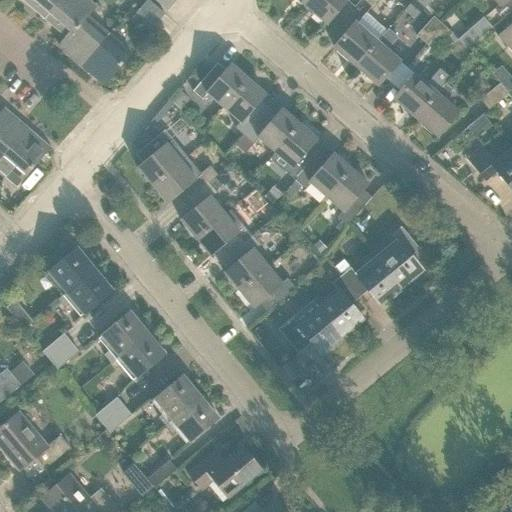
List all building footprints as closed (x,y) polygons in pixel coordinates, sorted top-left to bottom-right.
[(23,0),(45,19),(61,0),(23,0)] [(86,16),(87,16),(94,7),(86,0),(61,0),(45,19),(66,37),(67,38),(86,16)] [(147,0),(140,9),(156,23),(164,14),(147,0)] [(153,0),(167,11),(175,2),(172,0),(153,0)] [(308,0),(304,6),(325,25),(346,0),(308,0)] [(416,0),(425,8),(432,0),(416,0)] [(422,9),(413,1),(404,11),(414,19),(422,9)] [(148,32),(156,23),(140,9),(132,18),(148,32)] [(108,34),(87,16),(86,16),(67,38),(66,37),(59,46),(81,66),(108,34)] [(426,44),(443,26),(433,17),(416,36),(426,44)] [(466,50),(491,28),(483,18),(458,40),(466,50)] [(511,22),(497,36),(511,53),(511,22)] [(355,67),(377,42),(356,24),(334,49),(355,67)] [(443,26),(426,44),(435,53),(452,34),(443,26)] [(377,42),(355,67),(377,86),(398,61),(387,51),(398,38),(388,30),(377,42)] [(108,34),(81,66),(103,85),(130,54),(108,34)] [(466,50),(458,40),(448,49),(446,50),(460,63),(470,54),(466,50)] [(223,108),(248,80),(231,65),(225,72),(216,64),(192,92),(202,100),(207,94),(223,108)] [(415,119),(444,84),(449,78),(439,69),(425,84),(415,75),(393,100),(415,119)] [(499,83),(508,94),(511,90),(511,82),(507,77),(499,83)] [(244,137),(268,109),(259,101),(265,95),(248,80),(223,108),(240,122),(234,128),(244,137)] [(488,110),(508,94),(499,83),(479,100),(488,110)] [(444,84),(415,119),(436,137),(458,112),(445,102),(454,92),(444,84)] [(179,92),(171,102),(180,110),(188,99),(179,92)] [(275,153),(299,124),(282,110),(276,116),(268,109),(244,137),(253,145),(258,139),(275,153)] [(0,159),(26,129),(4,110),(0,114),(0,159)] [(295,181),(319,153),(311,146),(316,139),(299,124),(275,153),(291,167),(286,173),(295,181)] [(26,129),(0,159),(0,161),(22,180),(48,149),(26,129)] [(151,186),(180,163),(167,146),(173,141),(165,131),(136,155),(144,163),(137,169),(151,186)] [(511,150),(510,149),(494,162),(482,146),(467,159),(484,180),(495,171),(511,191),(511,150)] [(326,197),(350,169),(333,154),(328,161),(319,153),(295,181),(304,189),(310,183),(326,197)] [(180,163),(151,186),(166,204),(179,193),(187,202),(208,184),(217,177),(209,167),(200,174),(186,158),(180,163)] [(350,169),(326,197),(342,212),(337,218),(346,226),(371,198),(362,190),(368,184),(350,169)] [(187,216),(180,221),(195,239),(224,215),(210,198),(216,193),(208,184),(187,202),(194,210),(187,216)] [(223,259),(251,236),(244,227),(237,232),(224,215),(195,239),(209,256),(216,251),(223,259)] [(378,260),(401,289),(422,271),(410,256),(419,248),(401,227),(391,235),(398,243),(378,260)] [(238,291),(267,267),(253,251),(259,245),(251,236),(223,259),(230,268),(223,274),(238,291)] [(318,241),(312,246),(320,255),(326,249),(318,241)] [(58,300),(94,270),(77,249),(73,252),(66,242),(44,260),(52,269),(48,273),(65,294),(58,300)] [(380,306),(401,289),(378,260),(358,277),(345,262),(338,268),(343,274),(341,276),(359,298),(367,291),(380,306)] [(267,267),(238,291),(252,309),(259,303),(266,312),(295,289),(287,279),(281,284),(267,267)] [(94,270),(58,300),(65,309),(73,303),(83,315),(112,291),(94,270)] [(350,305),(359,298),(341,276),(331,284),(339,293),(318,309),(341,338),(363,320),(350,305)] [(23,329),(32,322),(14,300),(5,308),(23,329)] [(320,355),(341,338),(318,309),(311,301),(277,330),(297,355),(310,344),(320,355)] [(118,358),(147,334),(130,312),(100,336),(111,349),(103,355),(110,364),(118,357),(118,358)] [(49,361),(71,343),(63,334),(42,352),(49,361)] [(147,334),(118,358),(135,379),(164,355),(147,334)] [(71,343),(49,361),(57,370),(78,352),(71,343)] [(0,374),(0,402),(33,374),(22,362),(9,373),(6,369),(0,374)] [(296,377),(286,364),(279,369),(290,382),(296,377)] [(165,426),(200,397),(182,376),(153,400),(164,413),(158,418),(165,426)] [(200,397),(165,426),(172,435),(178,430),(189,442),(217,418),(200,397)] [(102,425),(124,407),(116,398),(95,416),(102,425)] [(124,407),(102,425),(110,434),(131,416),(124,407)] [(46,447),(18,414),(0,428),(0,448),(19,471),(34,458),(44,470),(70,448),(60,436),(46,447)] [(262,471),(242,447),(224,461),(215,450),(187,474),(200,490),(212,480),(228,499),(262,471)] [(155,488),(176,470),(169,461),(147,479),(155,488)] [(120,473),(141,497),(153,487),(132,463),(120,473)] [(88,500),(68,476),(41,498),(53,511),(113,511),(117,509),(100,489),(88,500)] [(283,511),(276,503),(265,511),(253,511),(249,507),(243,511),(283,511)]
